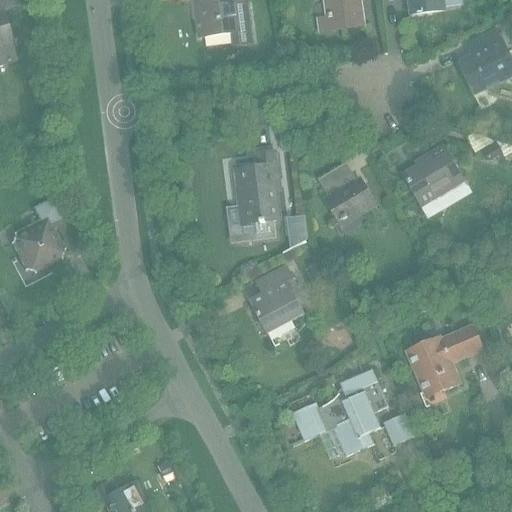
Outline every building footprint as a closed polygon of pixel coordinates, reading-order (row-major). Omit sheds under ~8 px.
[(1,15),(18,10),(15,0),(0,0),(0,48),(10,45),(1,15)] [(235,6),(245,5),(244,0),(193,0),(196,16),(201,15),(204,38),(239,33),(235,6)] [(357,0),(324,0),(328,30),(361,25),(357,0)] [(408,0),(411,15),(444,10),(442,0),(408,0)] [(475,96),(511,77),(511,60),(497,30),(474,41),(480,53),(459,64),(475,96)] [(472,195),(465,183),(443,147),(427,157),(429,160),(400,177),(427,222),(472,195)] [(242,226),(280,221),(276,190),(280,190),(275,153),(256,155),(257,168),(235,171),(242,226)] [(363,214),(376,206),(364,185),(360,187),(347,164),(319,180),(333,203),(329,205),(339,222),(360,209),(363,214)] [(61,259),(64,251),(50,224),(63,217),(52,198),(33,208),(40,222),(14,235),(11,243),(26,270),(35,273),(61,259)] [(268,333),(303,315),(290,290),(296,286),(285,267),(263,279),(270,291),(251,302),(268,333)] [(451,365),(483,351),(473,327),(441,341),(440,339),(407,353),(424,395),(441,387),(443,392),(460,386),(451,365)] [(381,429),(374,414),(388,408),(371,369),(338,383),(340,388),(336,393),(337,394),(334,397),(331,400),(328,403),(324,405),(321,407),(318,408),(316,404),(292,415),(304,443),(334,430),(347,458),(373,446),(369,435),(381,429)] [(394,447),(416,438),(406,414),(384,424),(394,447)] [(108,511),(150,511),(135,483),(120,491),(122,495),(116,498),(108,483),(96,490),(108,511)]
